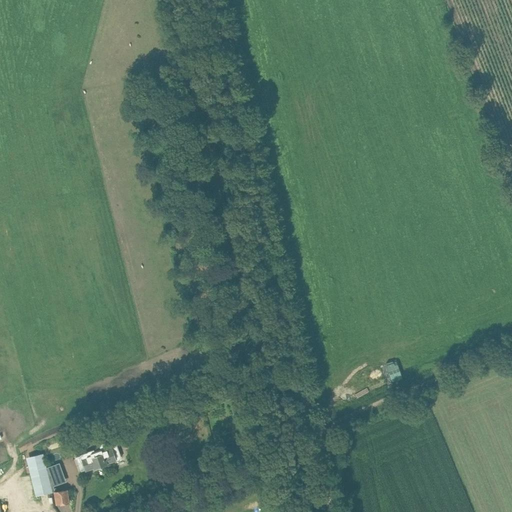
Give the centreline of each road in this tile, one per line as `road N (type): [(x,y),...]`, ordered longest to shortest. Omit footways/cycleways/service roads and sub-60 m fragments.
road 1 (track): [(330,511),(210,0)]
road 2 (track): [(121,511),(310,447),(329,424),(511,343)]
